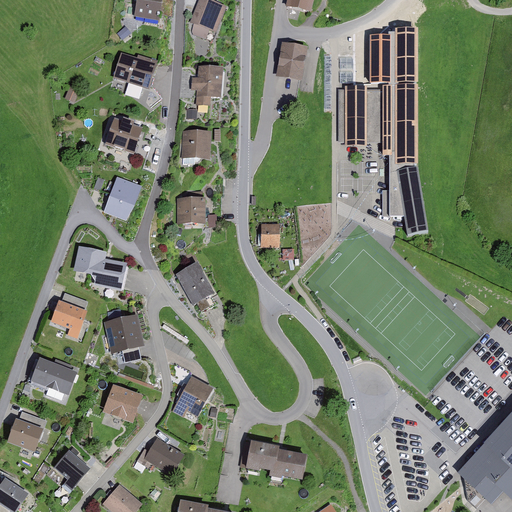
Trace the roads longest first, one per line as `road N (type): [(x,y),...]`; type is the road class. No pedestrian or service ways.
road 1 (residential): [(165,294),(250,407),(278,419),(299,409),(305,393),(267,315),(278,294)]
road 2 (residential): [(0,415),(75,219),(95,216),(139,253)]
road 3 (residential): [(139,253),(164,163),(180,0)]
road 4 (residential): [(165,294),(153,305),(166,380),(160,411),(75,511)]
road 5 (residential): [(246,0),(244,159)]
road 6 (residential): [(244,159),(248,254),(278,294)]
road 7 (residential): [(244,159),(260,145),(267,121),(278,31)]
road 8 (unclassified): [(346,382),(376,511)]
road 9 (residential): [(278,31),(335,33),(395,0)]
